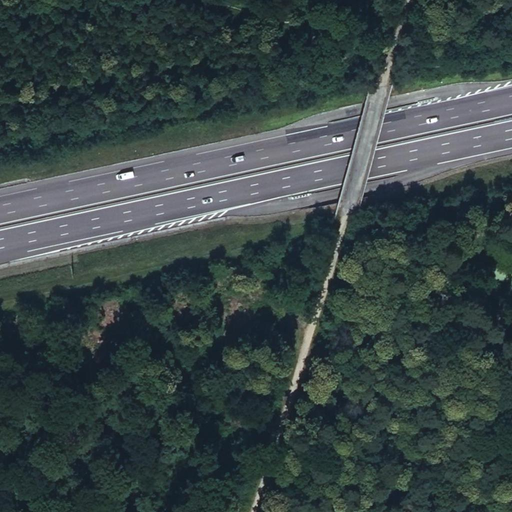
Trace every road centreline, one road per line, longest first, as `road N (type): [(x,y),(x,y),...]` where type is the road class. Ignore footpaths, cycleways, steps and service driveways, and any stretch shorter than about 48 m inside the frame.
road 1 (track): [(406,0),(336,257),(251,511)]
road 2 (motorway): [(511,96),(0,207)]
road 3 (motorway): [(0,242),(511,133)]
